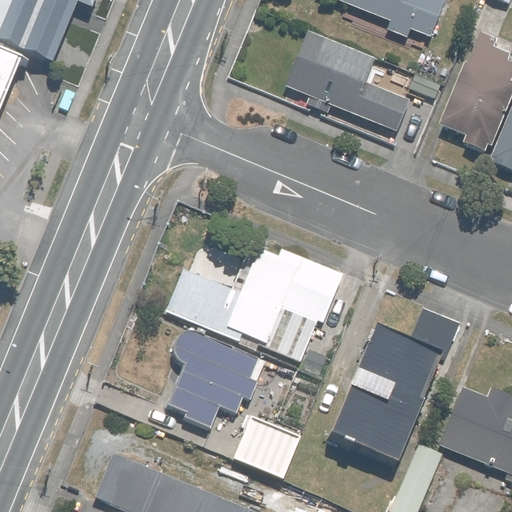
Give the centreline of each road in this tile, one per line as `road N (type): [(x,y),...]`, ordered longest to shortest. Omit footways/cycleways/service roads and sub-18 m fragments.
road 1 (residential): [(140,113),(511,269)]
road 2 (secondary): [(0,452),(140,113)]
road 3 (secondary): [(140,113),(186,0)]
